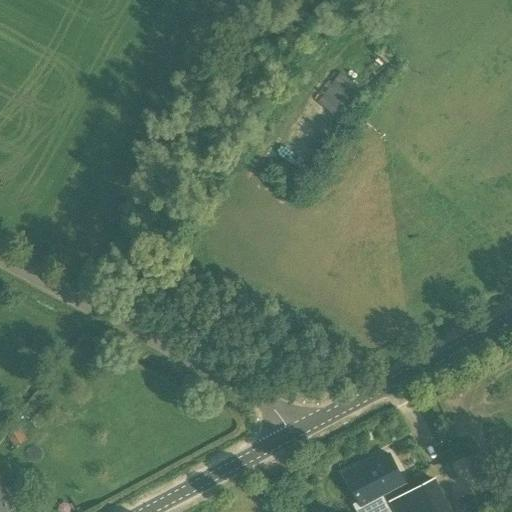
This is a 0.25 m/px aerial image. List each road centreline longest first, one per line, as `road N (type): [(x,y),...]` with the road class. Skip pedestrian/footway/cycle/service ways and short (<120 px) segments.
road 1 (unclassified): [(295,434),(262,400),(0,261)]
road 2 (tertiary): [(295,434),(511,319)]
road 3 (tertiary): [(150,511),(295,434)]
